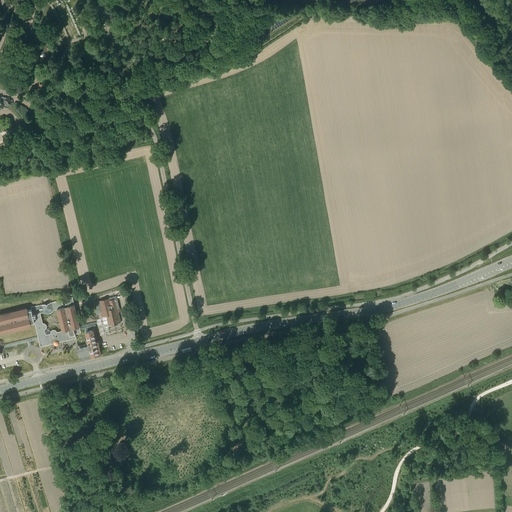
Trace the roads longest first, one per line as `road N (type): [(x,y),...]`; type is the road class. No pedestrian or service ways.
road 1 (track): [(100,484),(183,481),(206,468),(230,437),(293,425),(341,392),(368,388),(365,367),(316,341),(230,393)]
road 2 (unclassified): [(0,139),(105,101),(126,105),(145,122),(198,340)]
road 3 (secondary): [(198,340),(394,305),(471,278)]
road 4 (track): [(243,432),(229,390),(199,376),(137,378),(66,399)]
road 5 (secondary): [(0,390),(198,340)]
road 6 (track): [(511,381),(476,397),(457,434),(409,452),(381,511)]
road 7 (track): [(126,105),(123,89),(134,80),(221,48),(254,0)]
road 8 (track): [(60,374),(81,458),(125,511)]
